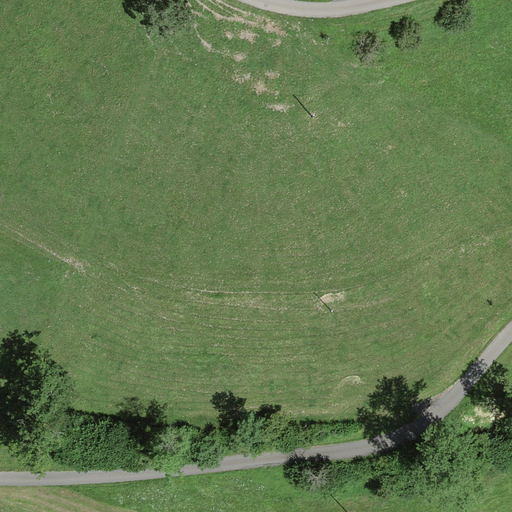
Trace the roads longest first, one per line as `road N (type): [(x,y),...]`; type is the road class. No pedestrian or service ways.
road 1 (track): [(511,334),(419,433),(380,457),(310,468),(0,483)]
road 2 (track): [(409,0),(319,15),(248,0)]
